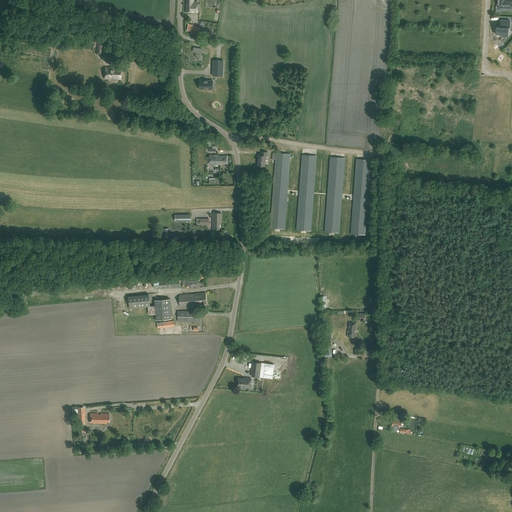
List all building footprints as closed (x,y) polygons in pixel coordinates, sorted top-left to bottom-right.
[(186,0),(187,6),(186,6),(185,12),(197,12),(198,2),(194,2),(193,0),(186,0)] [(496,26),(496,34),(500,34),(500,36),(508,37),(508,27),(509,27),(510,20),(500,20),(500,26),(496,26)] [(206,31),(200,30),(200,27),(193,26),(193,25),(188,24),(187,31),(191,32),(199,34),(205,35),(206,31)] [(223,75),(223,59),(213,59),(213,75),(223,75)] [(121,78),(121,67),(106,66),(105,78),(112,78),(112,77),(117,77),(117,78),(121,78)] [(200,80),(200,88),(212,89),(212,80),(200,80)] [(266,155),(267,155),(268,152),(262,151),(261,155),(258,155),(257,165),(265,166),(266,155)] [(284,228),(290,154),(276,152),(270,227),(284,228)] [(221,155),(218,155),(209,154),(209,164),(216,164),(216,163),(226,163),(226,155),(221,155)] [(317,155),(302,154),(296,229),(311,230),(317,155)] [(339,232),(345,158),(330,156),(324,231),(339,232)] [(365,234),(371,160),(356,158),(351,233),(365,234)] [(221,224),(221,221),(222,221),(222,213),(213,212),(212,229),(220,229),(220,224),(221,224)] [(180,286),(179,279),(187,278),(186,275),(189,274),(189,273),(170,274),(170,277),(166,278),(166,279),(158,280),(159,288),(180,286)] [(195,293),(179,295),(180,306),(202,303),(202,302),(206,302),(205,292),(195,293)] [(149,294),(128,296),(129,308),(150,306),(149,294)] [(173,318),(171,298),(156,300),(158,319),(173,318)] [(197,321),(197,317),(197,311),(178,310),(178,321),(197,321)] [(347,336),(356,336),(356,322),(349,322),(349,330),(347,330),(347,336)] [(252,376),(260,377),(261,362),(253,361),(251,371),(252,371),(252,376)] [(238,386),(250,388),(251,378),(246,378),(246,379),(239,378),(238,386)] [(106,422),(109,422),(109,414),(90,413),(90,423),(106,424),(106,422)] [(401,418),(399,418),(399,414),(394,414),(393,417),(394,417),(392,428),(399,430),(401,418)]
